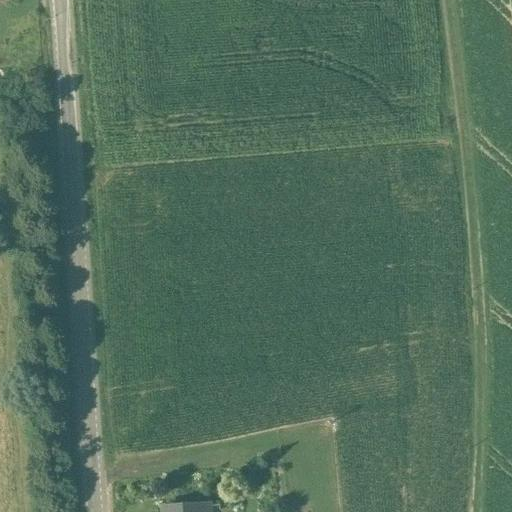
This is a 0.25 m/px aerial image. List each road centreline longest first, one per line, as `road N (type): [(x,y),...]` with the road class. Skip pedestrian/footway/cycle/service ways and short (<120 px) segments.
road 1 (track): [(474,511),(477,274),(448,0)]
road 2 (secondary): [(95,511),(59,0)]
